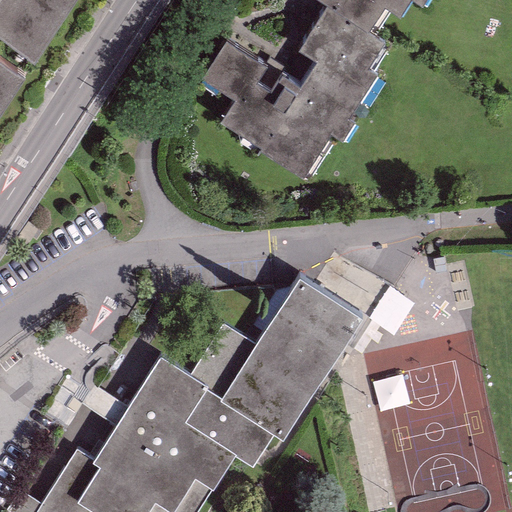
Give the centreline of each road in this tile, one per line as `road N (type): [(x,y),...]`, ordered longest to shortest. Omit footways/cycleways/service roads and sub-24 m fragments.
road 1 (residential): [(0,328),(106,262),(511,214)]
road 2 (primary): [(0,211),(134,0)]
